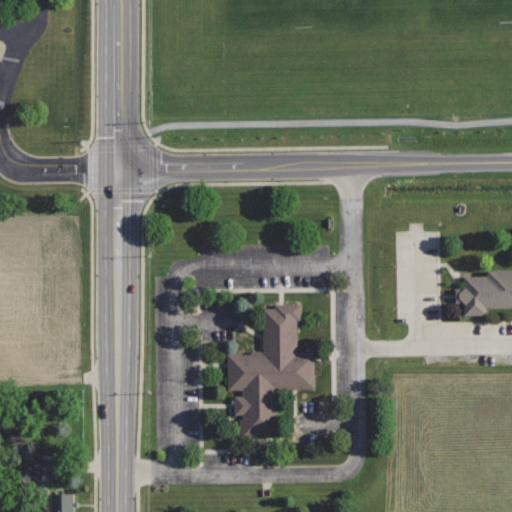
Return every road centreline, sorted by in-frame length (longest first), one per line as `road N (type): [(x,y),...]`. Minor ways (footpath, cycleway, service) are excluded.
road 1 (secondary): [(511,161),(117,167)]
road 2 (secondary): [(117,167),(118,511)]
road 3 (secondary): [(117,0),(117,167)]
